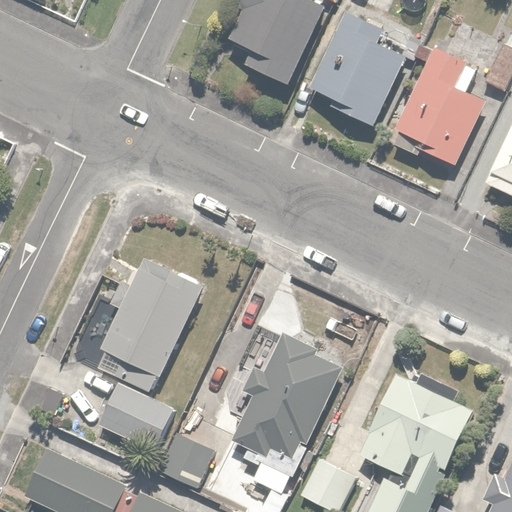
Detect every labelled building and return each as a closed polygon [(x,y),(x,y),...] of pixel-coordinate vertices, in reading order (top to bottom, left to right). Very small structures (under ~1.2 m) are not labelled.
[(327,0),(244,0),(243,3),(251,7),(239,38),(254,44),(247,62),(296,82),(330,1),(327,0)] [(382,40),(393,16),(358,0),(353,0),(314,89),(332,97),(329,106),(380,128),(414,54),(382,40)] [(511,30),(487,80),(509,92),(456,197),(484,212),(496,188),(511,195),(511,30)] [(438,41),(433,53),(397,140),(467,169),(497,97),(472,87),(483,60),(438,41)] [(159,393),(212,286),(214,281),(186,268),(184,271),(150,256),(137,283),(127,279),(115,306),(123,309),(105,348),(111,351),(104,368),(159,393)] [(350,360),(287,331),(271,366),(261,362),(248,390),(257,394),(237,437),(253,445),(248,457),(261,463),(254,478),(288,493),(350,360)] [(464,403),(401,375),(366,453),(399,468),(395,478),(385,474),(367,511),(432,511),(478,412),(463,405),(464,403)] [(125,380),(103,423),(161,451),(182,408),(125,380)] [(201,487),(219,451),(183,433),(165,469),(201,487)] [(53,447),(29,496),(62,511),(132,511),(137,503),(127,498),(133,486),(53,447)] [(345,511),(364,474),(325,454),(305,494),(341,511),(345,511)] [(511,511),(511,473),(511,475),(502,471),(489,499),(500,504),(495,511),(511,511)] [(186,511),(145,494),(136,511),(186,511)]
